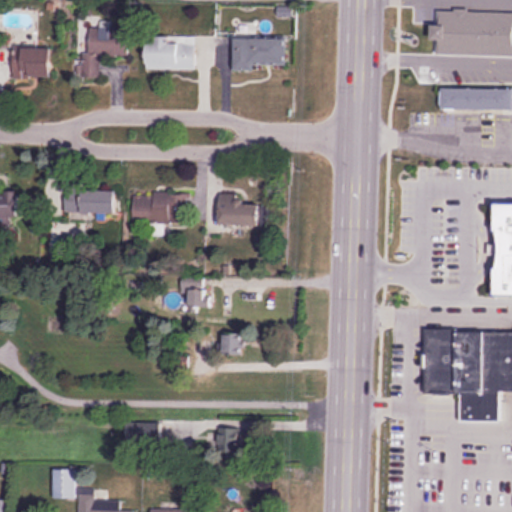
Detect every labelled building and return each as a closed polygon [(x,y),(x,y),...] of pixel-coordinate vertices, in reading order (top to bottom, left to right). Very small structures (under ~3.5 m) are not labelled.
[(501,6),(456,5),(455,11),(438,11),(437,54),(500,56),(501,6)] [(129,56),(130,28),(86,28),(85,78),(101,78),(102,56),(129,56)] [(236,36),(236,71),(283,71),(283,37),(236,36)] [(196,69),(196,37),(148,37),(148,69),(196,69)] [(53,78),(53,50),(15,50),(15,79),(53,78)] [(511,89),(442,88),(442,109),(511,110),(511,89)] [(118,189),(67,188),(66,213),(117,214),(118,189)] [(20,190),(0,190),(0,215),(20,216),(20,190)] [(188,221),(189,193),(134,192),(134,220),(188,221)] [(264,225),(264,204),(238,203),(238,193),(220,192),(219,224),(264,225)] [(511,201),(499,201),(499,293),(511,293),(511,201)] [(212,307),(212,287),(202,287),(202,280),(183,280),(183,295),(190,295),(190,307),(212,307)] [(511,329),(427,328),(427,394),(463,394),(463,420),(503,421),(503,391),(511,391),(511,329)] [(226,332),(226,353),(243,353),(243,332),(226,332)] [(201,422),(128,420),(128,444),(201,446),(201,422)] [(55,469),(55,498),(77,498),(77,469),(55,469)] [(431,478),(393,478),(393,498),(430,499),(431,478)] [(136,511),(122,511),(122,500),(96,500),(96,493),(79,493),(79,511),(136,511)]
